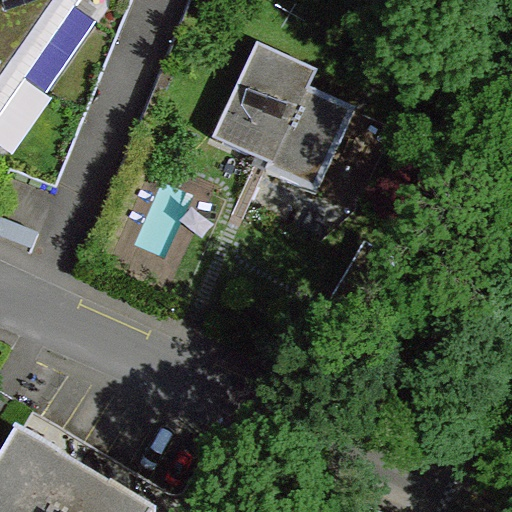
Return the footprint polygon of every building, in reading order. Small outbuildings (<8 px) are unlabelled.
[(65,0),(0,0),(0,61),(24,79),(74,6),(65,0)] [(394,0),(381,0),(373,18),(415,38),(426,15),(394,0)] [(317,73),(260,46),(215,141),(271,168),(268,173),(318,196),(357,111),(309,90),(317,73)] [(0,61),(0,113),(24,79),(0,61)] [(374,286),(344,273),(324,320),(354,332),(374,286)] [(138,511),(19,440),(0,471),(0,511),(138,511)]
